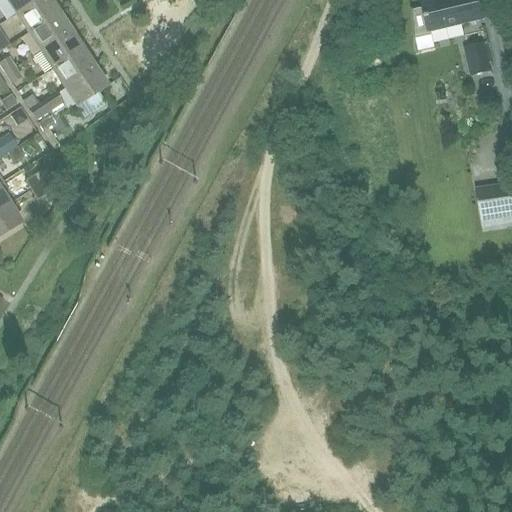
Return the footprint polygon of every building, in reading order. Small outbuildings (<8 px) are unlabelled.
[(6,0),(16,15),(38,0),(6,0)] [(49,0),(38,0),(16,15),(28,33),(58,13),(49,0)] [(423,7),(411,10),(413,38),(431,34),(430,31),(461,24),(483,19),(478,0),(424,0),(421,1),(423,7)] [(71,32),(58,13),(28,33),(41,52),(71,32)] [(0,33),(13,27),(7,15),(0,18),(0,33)] [(82,50),(71,32),(41,52),(52,70),(82,50)] [(493,71),(486,42),(463,47),(470,77),(493,71)] [(82,50),(52,70),(65,88),(94,69),(82,50)] [(0,70),(4,76),(16,68),(9,57),(0,62),(0,70)] [(16,68),(4,76),(10,85),(22,78),(16,68)] [(94,69),(65,88),(77,107),(84,118),(105,104),(98,93),(107,87),(94,69)] [(65,107),(56,94),(39,106),(28,112),(45,138),(55,132),(52,126),(55,124),(50,117),(65,107)] [(39,106),(32,95),(22,102),(28,112),(39,106)] [(0,159),(7,155),(17,147),(8,133),(0,137),(0,159)] [(17,147),(7,155),(13,164),(24,157),(17,147)] [(30,190),(41,184),(35,174),(24,181),(30,190)] [(3,183),(0,184),(0,209),(8,205),(3,197),(9,193),(3,183)] [(41,184),(30,190),(37,201),(47,194),(41,184)] [(511,187),(477,192),(483,232),(511,227),(511,187)] [(8,205),(0,209),(0,237),(21,225),(8,205)]
